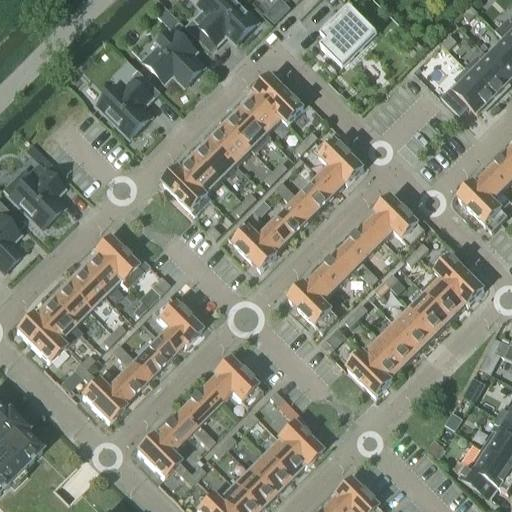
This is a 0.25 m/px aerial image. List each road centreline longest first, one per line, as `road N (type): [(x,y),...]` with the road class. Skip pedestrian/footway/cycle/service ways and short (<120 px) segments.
road 1 (residential): [(0,320),(259,63),(273,58),(286,65),(393,171)]
road 2 (residential): [(393,171),(104,457)]
road 3 (residential): [(507,301),(293,511)]
road 4 (residential): [(0,348),(104,457)]
road 5 (residential): [(0,101),(104,0)]
road 6 (residential): [(427,204),(496,274),(507,301)]
